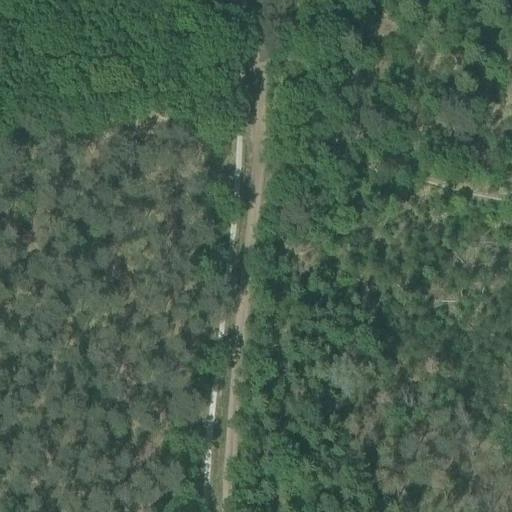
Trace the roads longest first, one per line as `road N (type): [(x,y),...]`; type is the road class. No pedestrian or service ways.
road 1 (track): [(227,511),(265,152),(265,0)]
road 2 (track): [(242,148),(0,170)]
